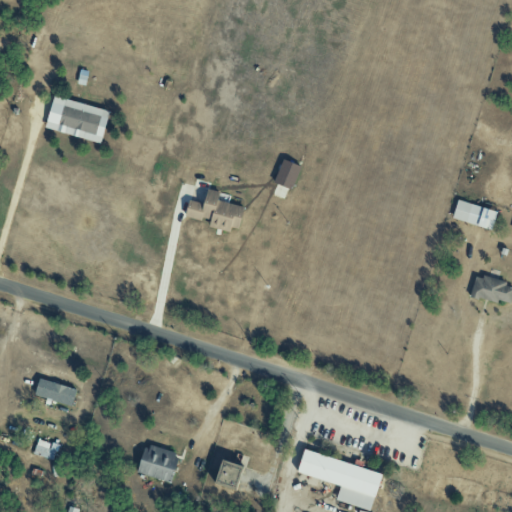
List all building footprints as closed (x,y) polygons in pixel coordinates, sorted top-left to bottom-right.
[(100,144),(109,111),(53,96),(44,129),(100,144)] [(300,166),(282,159),(273,182),(291,189),(300,166)] [(243,206),(217,200),(219,192),(206,188),(202,203),(188,200),(184,215),(209,221),(208,225),(237,232),(243,206)] [(452,220),(491,229),(495,210),(456,201),(452,220)] [(510,305),(511,295),(511,287),(506,286),(507,282),(475,274),(470,295),(510,305)] [(70,407),(76,389),(39,378),(33,395),(70,407)] [(50,443),(37,439),(33,454),(53,460),(56,451),(48,449),(50,443)] [(169,483),(178,454),(145,444),(136,473),(169,483)] [(381,470),(302,451),(296,474),(339,484),(335,501),(371,510),(381,470)] [(213,482),(234,489),(242,466),(221,459),(213,482)]
